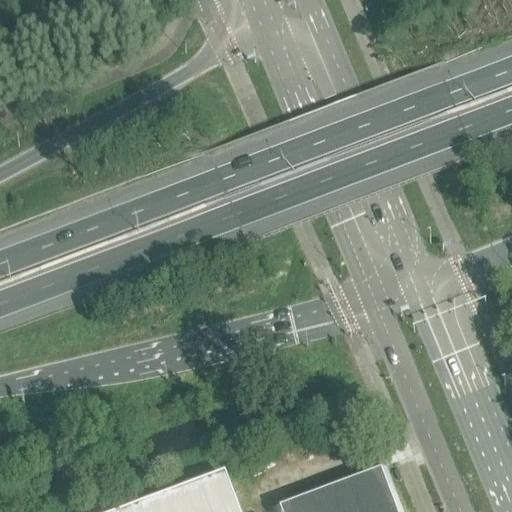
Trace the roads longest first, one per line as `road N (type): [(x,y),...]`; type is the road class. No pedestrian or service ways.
road 1 (trunk): [(0,307),(511,112)]
road 2 (trunk): [(511,71),(0,264)]
road 3 (trunk): [(0,387),(197,351),(371,307)]
road 4 (secondary): [(257,31),(371,307)]
road 5 (trunk): [(257,31),(0,168)]
road 6 (tertiary): [(371,307),(458,511)]
road 7 (secondary): [(429,288),(337,87)]
road 8 (tertiary): [(511,472),(429,288)]
